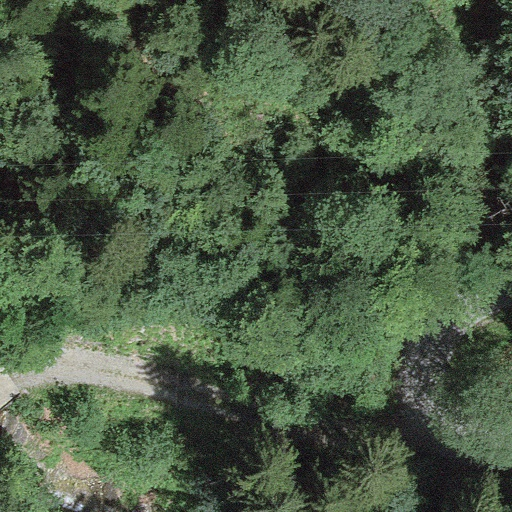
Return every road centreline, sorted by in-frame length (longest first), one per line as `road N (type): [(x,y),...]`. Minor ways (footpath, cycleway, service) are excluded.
road 1 (track): [(438,435),(366,434),(99,368),(11,366),(0,375)]
road 2 (unclassified): [(438,435),(420,386),(427,362),(477,304),(511,292)]
